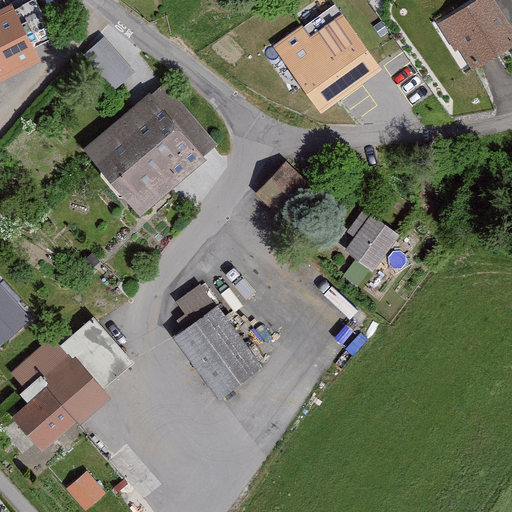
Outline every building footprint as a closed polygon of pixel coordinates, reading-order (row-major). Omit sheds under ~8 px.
[(0,84),(44,63),(13,0),(0,6),(0,84)] [(511,33),(491,0),(480,0),(442,24),(473,73),(511,48),(511,33)] [(302,26),(273,47),(321,115),(383,71),(342,14),(310,37),(302,26)] [(220,146),(163,81),(84,150),(141,215),(220,146)] [(291,157),(259,190),(287,216),(318,183),(291,157)] [(399,236),(363,210),(347,232),(353,236),(344,249),(374,270),(399,236)] [(263,369),(201,281),(174,300),(184,314),(177,319),(185,331),(177,337),(221,398),(263,369)] [(0,346),(31,320),(0,284),(0,346)] [(133,362),(94,317),(59,346),(50,340),(10,374),(32,400),(13,417),(43,453),(109,397),(102,389),(133,362)] [(321,353),(286,408),(298,415),(333,360),(321,353)] [(88,467),(68,485),(87,507),(108,489),(88,467)]
